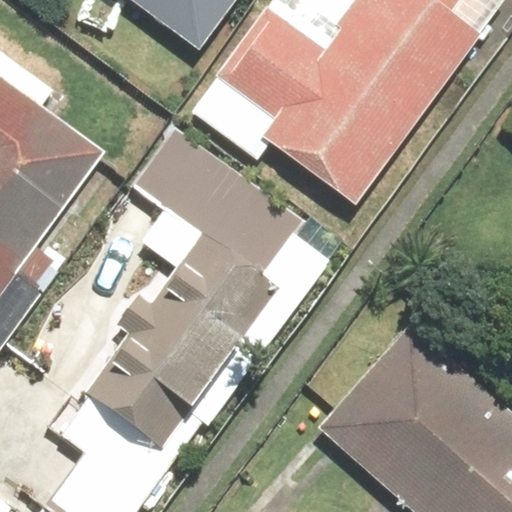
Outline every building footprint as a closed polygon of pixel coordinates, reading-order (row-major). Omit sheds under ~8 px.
[(117,0),(197,59),(241,0),(117,0)] [(355,216),(479,42),(503,7),(492,0),(364,0),(324,58),(266,17),(216,88),(271,128),(257,147),(355,216)] [(0,290),(8,279),(36,299),(59,267),(30,247),(95,154),(38,114),(49,97),(0,62),(0,290)] [(511,119),(501,136),(511,143),(511,119)] [(156,458),(279,293),(260,278),(296,230),(198,156),(159,209),(168,215),(141,250),(172,273),(149,303),(138,295),(114,327),(131,339),(83,403),(156,458)] [(511,511),(511,425),(407,331),(317,432),(406,511),(511,511)] [(58,444),(82,460),(45,511),(140,511),(169,471),(81,410),(58,444)]
